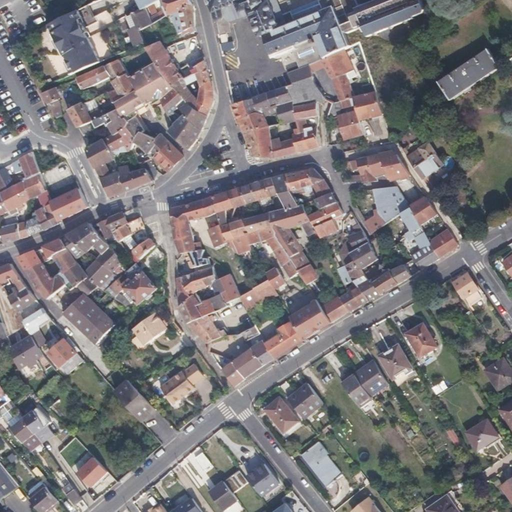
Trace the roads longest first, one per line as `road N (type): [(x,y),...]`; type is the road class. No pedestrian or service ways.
road 1 (residential): [(469,253),(237,401)]
road 2 (residential): [(237,401),(107,511)]
road 3 (tertiary): [(0,256),(102,211),(159,197)]
road 4 (unknown): [(9,253),(105,366)]
road 5 (residential): [(324,511),(237,401)]
